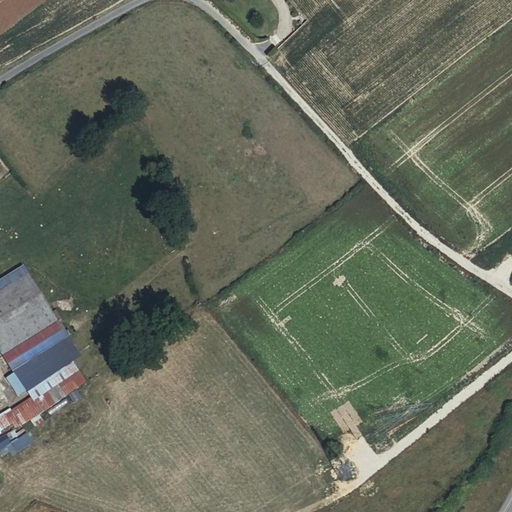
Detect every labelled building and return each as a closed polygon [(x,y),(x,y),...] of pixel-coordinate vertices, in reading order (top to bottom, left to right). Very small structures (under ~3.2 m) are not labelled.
[(57,76),(93,56),(87,45),(51,65),(57,76)] [(57,322),(21,267),(0,280),(0,349),(4,356),(57,322)] [(57,322),(4,356),(14,371),(69,337),(60,320),(57,322)] [(69,337),(14,371),(15,373),(27,391),(73,361),(80,356),(69,337)] [(73,361),(27,391),(31,397),(11,411),(21,427),(30,421),(35,428),(44,422),(40,415),(87,383),(73,361)] [(27,391),(15,373),(6,378),(19,396),(27,391)] [(21,427),(11,411),(0,417),(0,432),(13,425),(16,430),(21,427)] [(0,440),(0,454),(2,457),(9,451),(13,456),(32,443),(27,434),(19,441),(18,440),(11,444),(6,437),(0,440)]
